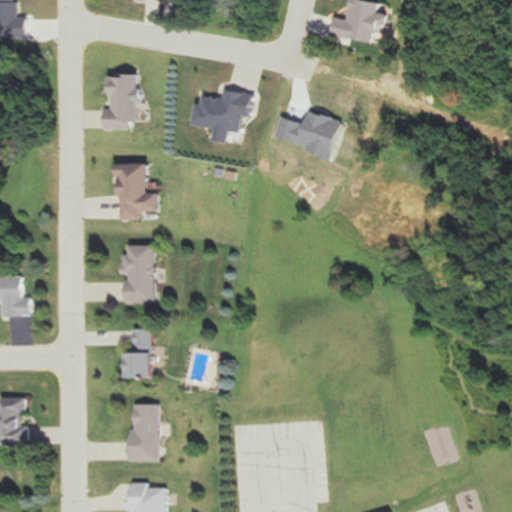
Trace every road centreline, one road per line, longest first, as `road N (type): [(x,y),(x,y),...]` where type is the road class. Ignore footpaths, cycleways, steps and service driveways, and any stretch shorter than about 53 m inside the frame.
road 1 (residential): [(83,0),(78,511)]
road 2 (residential): [(83,27),(296,63)]
